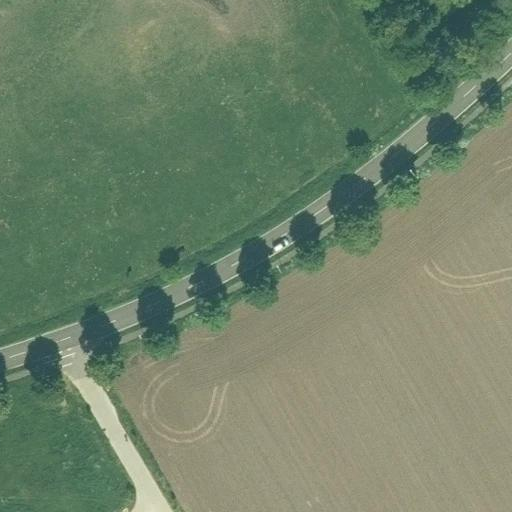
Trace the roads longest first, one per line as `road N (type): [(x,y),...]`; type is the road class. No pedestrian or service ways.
road 1 (tertiary): [(511,45),(363,174),(238,255),(58,340)]
road 2 (residential): [(58,340),(154,511)]
